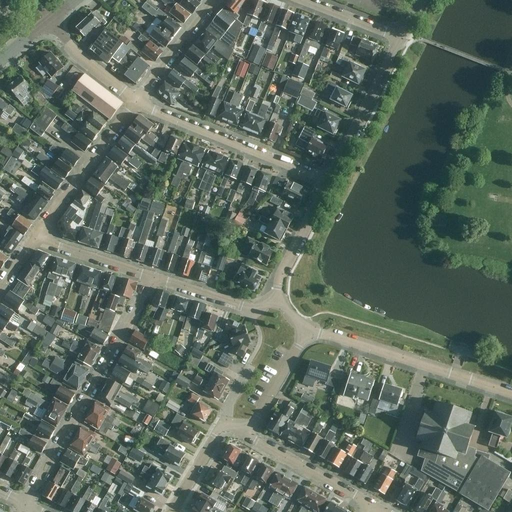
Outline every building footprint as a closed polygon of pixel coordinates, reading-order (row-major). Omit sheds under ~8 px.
[(0,0),(0,12),(7,1),(11,3),(13,0),(0,0)] [(184,24),(191,15),(171,0),(160,0),(164,3),(173,10),(171,13),(184,24)] [(193,14),(201,4),(196,0),(184,0),(181,4),(193,14)] [(229,30),(239,38),(244,25),(237,20),(240,17),(238,15),(242,10),(241,9),(247,0),(246,0),(230,0),(222,11),(236,22),(229,30)] [(260,20),(266,3),(258,0),(253,0),(241,32),(245,34),(248,27),(249,27),(251,23),(257,25),(259,19),(260,20)] [(182,27),(158,10),(159,9),(148,1),(142,8),(153,17),(153,16),(157,19),(146,32),(150,35),(150,36),(166,48),(172,41),(171,40),(174,37),(174,38),(182,27)] [(280,8),(269,4),(258,31),(264,33),(268,23),(274,25),(280,8)] [(288,30),(294,14),(283,9),(277,26),(276,26),(269,45),(274,47),(282,28),(288,30)] [(206,55),(210,58),(217,64),(220,61),(212,55),(213,54),(209,52),(214,46),(216,48),(215,49),(229,61),(235,53),(234,52),(239,38),(229,30),(236,22),(222,11),(212,22),(212,23),(207,30),(206,30),(194,44),(207,54),(206,55)] [(108,23),(104,19),(100,15),(96,19),(92,15),(77,29),(85,37),(85,36),(92,44),(100,35),(96,31),(94,32),(92,30),(99,23),(101,21),(105,26),(108,23)] [(310,20),(297,15),(290,33),(297,36),(295,42),(301,44),(305,34),(307,35),(311,25),(309,25),(310,20)] [(321,44),(328,27),(314,21),(292,76),(291,80),(295,81),(296,78),(303,81),(309,67),(303,64),(310,46),(319,50),(321,44)] [(138,31),(141,27),(136,23),(133,27),(138,31)] [(337,32),(332,30),(326,46),(325,46),(320,60),(328,63),(329,60),(326,59),(330,51),(327,50),(328,47),(338,51),(344,35),(343,34),(341,32),(337,32)] [(109,64),(112,59),(123,44),(106,31),(91,50),(109,64)] [(155,62),(161,55),(160,54),(162,51),(141,35),(138,39),(144,43),(142,45),(145,47),(142,50),(143,51),(142,52),(155,62)] [(119,39),(127,45),(130,41),(124,37),(123,38),(121,36),(119,39)] [(357,54),(372,60),(377,48),(371,46),(372,44),(353,37),(350,45),(359,48),(357,54)] [(130,49),(133,51),(137,54),(140,50),(130,42),(127,47),(130,49)] [(122,60),(125,56),(127,54),(130,49),(127,47),(123,44),(112,59),(128,69),(124,75),(137,85),(145,76),(122,60)] [(340,53),(345,55),(346,55),(349,47),(344,45),(340,53)] [(205,55),(193,46),(186,56),(198,65),(203,59),(215,68),(218,65),(217,64),(210,58),(206,55),(205,55)] [(259,66),(264,53),(254,48),(248,61),(259,66)] [(50,55),(48,53),(44,57),(45,58),(40,63),(41,65),(36,69),(44,77),(49,73),(53,78),(64,68),(51,53),(50,55)] [(262,66),(267,68),(273,70),(278,58),(267,53),(262,66)] [(362,77),(366,71),(360,68),(356,65),(356,64),(344,58),(345,55),(340,53),(336,64),(348,69),(344,77),(343,77),(359,85),(359,84),(361,83),(363,79),(362,77)] [(299,57),(292,54),(289,62),(296,65),(299,57)] [(132,64),(130,62),(131,61),(125,56),(122,60),(145,76),(151,67),(137,57),(132,64)] [(217,84),(185,59),(182,62),(181,62),(178,65),(179,66),(178,68),(191,78),(195,73),(211,85),(210,86),(214,90),(217,86),(216,86),(217,84)] [(247,64),(241,61),(238,69),(244,71),(247,64)] [(249,72),(257,76),(260,69),(252,65),(249,72)] [(186,80),(174,70),(167,80),(180,89),(184,84),(196,94),(199,89),(187,80),(186,80)] [(333,72),(330,77),(341,82),(343,77),(344,77),(333,72)] [(85,74),(81,78),(77,75),(75,75),(70,82),(70,84),(74,88),(72,91),(111,120),(123,103),(85,74)] [(33,91),(22,77),(14,83),(13,82),(10,84),(10,86),(9,87),(24,106),(33,100),(29,95),(33,91)] [(283,93),(297,99),(303,85),(289,80),(283,93)] [(40,91),(49,102),(59,88),(49,81),(40,91)] [(188,100),(180,94),(165,82),(158,92),(157,94),(172,105),(177,98),(185,104),(188,100)] [(340,105),(348,109),(351,102),(350,101),(352,96),(337,89),(338,87),(329,82),(326,88),(335,93),(330,102),(339,107),(340,105)] [(250,97),(256,100),(261,88),(255,85),(250,97)] [(216,118),(222,102),(217,99),(219,95),(218,95),(222,88),(218,86),(212,98),(206,114),(210,115),(211,117),(214,117),(216,118)] [(315,94),(303,88),(300,95),(301,96),(312,101),(315,94)] [(44,109),(49,102),(40,91),(33,96),(37,100),(35,102),(36,104),(38,102),(44,109)] [(228,122),(239,94),(235,93),(232,101),(232,100),(230,105),(224,102),(218,118),(219,119),(223,121),(224,121),(228,122)] [(238,127),(244,111),(239,108),(241,104),(240,104),(243,96),(239,94),(228,122),(232,124),(232,125),(236,126),(238,127)] [(312,101),(301,96),(297,105),(312,112),(316,114),(314,117),(322,121),(318,128),(333,135),(334,133),(336,133),(338,129),(337,128),(340,121),(325,114),(318,110),(317,110),(314,109),(317,103),(312,101)] [(185,104),(192,110),(195,106),(188,100),(185,104)] [(0,117),(5,121),(9,116),(12,118),(16,113),(14,111),(15,110),(10,106),(8,108),(0,101),(0,117)] [(257,116),(250,113),(255,103),(250,101),(246,110),(246,112),(240,127),(245,130),(246,131),(251,132),(257,116)] [(79,115),(82,112),(83,110),(76,104),(72,110),(79,115)] [(277,115),(278,112),(280,107),(277,106),(268,129),(264,138),(275,142),(278,136),(280,137),(284,128),(274,124),(275,122),(276,122),(279,116),(277,115)] [(34,123),(45,132),(57,116),(46,107),(34,123)] [(268,121),(270,119),(273,110),(269,108),(265,116),(266,120),(257,116),(251,132),(256,135),(257,134),(262,136),(268,121)] [(69,110),(65,115),(74,122),(78,117),(71,111),(69,110)] [(83,112),(80,116),(100,132),(103,128),(104,128),(107,125),(106,124),(107,123),(93,112),(88,119),(86,117),(87,116),(83,112)] [(125,135),(138,144),(142,138),(151,145),(152,145),(154,147),(157,144),(164,150),(169,137),(163,134),(159,139),(149,131),(154,125),(140,115),(125,135)] [(100,132),(80,116),(77,120),(81,124),(82,122),(84,123),(79,130),(93,141),(94,140),(96,140),(98,137),(98,135),(100,132)] [(30,129),(40,136),(41,137),(45,132),(34,123),(30,129)] [(61,129),(69,135),(70,133),(76,138),(72,142),(85,152),(88,148),(90,148),(91,146),(91,144),(92,143),(66,123),(61,129)] [(12,131),(23,139),(28,132),(16,124),(12,131)] [(305,128),(302,134),(300,139),(310,144),(307,151),(313,155),(313,156),(321,160),(328,146),(313,139),(316,133),(305,128)] [(180,138),(177,139),(172,136),(164,154),(163,153),(159,162),(165,164),(170,153),(177,156),(183,141),(182,141),(180,138)] [(138,147),(124,137),(121,140),(119,142),(118,144),(117,146),(129,155),(133,149),(155,165),(158,161),(139,146),(138,147)] [(20,146),(27,151),(32,144),(25,139),(20,146)] [(184,174),(196,146),(192,144),(189,142),(187,142),(185,141),(178,159),(184,161),(183,164),(182,163),(177,177),(181,179),(182,180),(184,174)] [(64,153),(57,148),(49,142),(47,146),(51,149),(50,150),(74,168),(74,167),(77,165),(77,163),(81,158),(68,149),(64,153)] [(201,148),(196,146),(184,174),(189,176),(193,168),(191,167),(192,164),(200,168),(207,150),(205,149),(204,148),(201,148)] [(18,147),(12,156),(19,160),(24,152),(18,147)] [(115,147),(108,156),(121,166),(125,161),(137,170),(141,164),(133,158),(132,160),(115,147)] [(215,152),(212,151),(211,152),(210,151),(203,168),(207,170),(201,186),(206,188),(207,183),(208,184),(220,155),(215,153),(215,152)] [(56,165),(48,159),(40,153),(37,158),(65,179),(66,178),(68,176),(69,174),(72,170),(59,160),(56,165)] [(220,155),(208,184),(213,186),(216,177),(213,176),(214,173),(223,176),(230,159),(228,159),(228,157),(225,156),(224,157),(220,155)] [(3,169),(9,173),(17,161),(11,158),(3,169)] [(128,188),(130,184),(117,174),(121,169),(107,158),(100,166),(122,183),(128,188)] [(235,163),(231,161),(225,176),(220,187),(224,189),(228,180),(230,181),(232,178),(237,180),(243,165),(242,164),(241,163),(238,161),(237,162),(235,161),(235,163)] [(122,183),(100,166),(94,175),(106,184),(110,179),(125,191),(128,188),(122,183)] [(43,173),(40,170),(35,167),(32,172),(57,190),(58,189),(59,189),(61,186),(61,185),(64,181),(47,168),(43,173)] [(253,167),(251,168),(248,167),(241,182),(237,192),(236,193),(243,195),(247,185),(252,187),(259,171),(257,170),(256,169),(253,167)] [(266,174),(261,172),(250,199),(256,201),(260,190),(266,193),(272,175),(267,173),(266,174)] [(184,174),(182,180),(188,182),(190,176),(189,176),(184,174)] [(39,187),(32,182),(25,177),(22,182),(49,202),(54,195),(53,194),(55,191),(43,182),(39,187)] [(105,186),(92,177),(84,188),(96,198),(95,199),(101,204),(105,199),(99,194),(105,186)] [(171,185),(177,188),(181,179),(177,177),(176,177),(174,178),(171,185)] [(289,183),(277,177),(272,188),(279,191),(278,192),(283,194),(283,195),(283,196),(287,198),(288,197),(298,202),(301,200),(303,196),(303,194),(304,194),(301,192),(302,188),(294,184),(294,185),(289,182),(289,183)] [(33,198),(18,188),(14,184),(9,190),(14,194),(15,193),(19,196),(16,200),(24,206),(26,204),(28,205),(23,212),(35,221),(48,203),(36,194),(33,198)] [(136,192),(142,197),(146,191),(140,187),(136,192)] [(237,192),(231,190),(226,201),(232,203),(236,193),(237,192)] [(87,209),(91,197),(82,191),(75,200),(75,201),(87,209)] [(140,206),(149,209),(152,200),(143,197),(140,206)] [(270,202),(280,207),(283,202),(273,197),(270,202)] [(184,208),(192,211),(195,202),(187,199),(184,208)] [(79,232),(87,209),(75,201),(72,205),(66,213),(58,224),(60,230),(78,235),(79,232)] [(95,212),(104,215),(107,207),(98,202),(95,212)] [(150,212),(161,216),(165,206),(153,202),(150,212)] [(126,210),(132,214),(136,209),(130,205),(126,210)] [(199,212),(207,215),(209,207),(201,205),(199,212)] [(254,211),(258,214),(263,209),(259,206),(254,211)] [(292,217),(292,215),(278,208),(274,216),(265,211),(264,213),(262,211),(260,214),(263,215),(262,216),(288,229),(294,217),(292,217)] [(25,235),(33,225),(12,209),(8,215),(12,218),(10,221),(14,224),(13,226),(25,235)] [(224,221),(232,225),(236,215),(228,211),(224,221)] [(99,233),(104,215),(95,212),(93,217),(95,218),(95,220),(97,221),(89,246),(94,247),(95,249),(98,249),(99,249),(100,249),(105,234),(99,233)] [(244,215),(239,213),(233,226),(240,229),(246,221),(242,219),(244,215)] [(281,241),(288,229),(262,216),(259,221),(269,226),(265,233),(281,241)] [(429,226),(446,227),(446,217),(429,216),(429,226)] [(89,246),(97,221),(95,220),(95,218),(93,217),(89,230),(83,228),(79,242),(80,243),(81,244),(83,245),(84,244),(89,246)] [(158,248),(158,246),(159,246),(168,218),(163,217),(148,264),(152,266),(153,267),(156,268),(157,267),(159,268),(161,260),(163,260),(166,251),(158,248)] [(153,221),(146,219),(136,252),(134,260),(139,262),(140,263),(144,263),(146,264),(150,248),(145,246),(153,221)] [(133,232),(136,226),(131,224),(128,230),(133,232)] [(119,239),(112,236),(115,226),(110,225),(102,250),(104,250),(105,252),(108,253),(110,252),(114,254),(117,246),(118,247),(121,239),(124,240),(127,230),(122,228),(119,239)] [(6,233),(4,231),(0,229),(1,228),(0,226),(0,235),(1,234),(1,235),(5,238),(17,246),(24,237),(10,227),(6,233)] [(181,235),(188,237),(190,230),(183,228),(181,235)] [(76,242),(78,235),(60,230),(63,238),(76,242)] [(125,258),(127,259),(128,258),(130,259),(132,252),(134,253),(137,243),(128,240),(128,238),(130,239),(132,232),(128,230),(124,240),(119,255),(124,257),(125,258)] [(167,272),(171,273),(171,272),(173,273),(175,272),(180,257),(171,254),(172,253),(174,253),(180,235),(175,233),(163,269),(168,271),(167,272)] [(0,249),(1,250),(0,250),(3,252),(5,250),(12,254),(17,246),(5,238),(1,235),(1,234),(0,235),(0,249)] [(202,251),(204,245),(207,237),(201,235),(197,249),(202,251)] [(263,244),(262,244),(249,237),(245,245),(253,249),(249,256),(267,265),(269,261),(273,258),(272,257),(274,252),(269,249),(269,248),(263,244)] [(189,258),(192,250),(194,246),(195,242),(189,241),(178,274),(183,276),(183,277),(187,278),(187,277),(189,278),(194,262),(187,259),(187,258),(189,258)] [(204,262),(209,247),(204,245),(202,251),(193,279),(207,284),(212,268),(201,264),(202,262),(204,262)] [(3,252),(0,250),(1,250),(0,249),(0,268),(1,270),(9,259),(2,254),(3,252)] [(37,252),(18,280),(20,281),(12,293),(23,301),(31,289),(29,287),(40,271),(42,272),(52,257),(51,256),(50,255),(45,254),(40,252),(37,252)] [(228,255),(220,253),(218,260),(215,269),(215,270),(223,272),(228,255)] [(249,258),(240,255),(238,261),(247,264),(249,258)] [(55,258),(50,273),(48,278),(54,281),(53,285),(50,284),(45,301),(47,301),(46,304),(51,306),(53,300),(58,286),(65,261),(55,258)] [(72,280),(77,265),(76,264),(75,263),(71,263),(65,261),(58,286),(53,300),(58,301),(65,281),(63,280),(64,277),(72,280)] [(245,287),(255,291),(260,282),(259,281),(261,278),(256,275),(257,272),(243,265),(237,276),(236,277),(235,279),(235,281),(236,283),(237,284),(239,283),(241,284),(242,286),(243,287),(245,287)] [(81,266),(76,282),(83,284),(82,287),(81,287),(79,293),(84,295),(92,270),(87,268),(84,266),(83,267),(81,266)] [(98,289),(104,274),(102,273),(101,272),(97,271),(92,270),(84,295),(89,297),(91,290),(89,289),(90,286),(98,289)] [(108,291),(103,305),(102,308),(106,310),(111,295),(117,278),(112,276),(113,275),(109,274),(109,275),(107,274),(102,289),(108,291)] [(131,281),(129,281),(123,279),(117,297),(111,295),(106,310),(115,313),(118,305),(124,306),(126,298),(131,299),(131,298),(133,294),(133,292),(133,291),(135,291),(135,290),(136,290),(137,287),(137,286),(135,283),(135,282),(132,281),(131,281)] [(165,309),(170,294),(160,290),(158,292),(156,298),(154,298),(152,306),(160,309),(156,320),(159,321),(163,323),(166,316),(168,310),(165,309)] [(12,293),(10,292),(4,301),(18,311),(23,304),(25,306),(24,307),(36,315),(39,310),(25,301),(24,302),(23,301),(12,293)] [(182,298),(179,297),(177,297),(176,298),(172,309),(182,313),(179,322),(184,323),(187,314),(191,301),(183,299),(182,298)] [(184,330),(189,331),(191,326),(199,328),(202,321),(207,305),(193,301),(184,330)] [(13,321),(11,319),(15,314),(2,305),(1,307),(0,307),(0,316),(18,329),(21,324),(14,319),(13,321)] [(51,316),(58,318),(61,308),(54,306),(51,316)] [(61,320),(73,324),(77,313),(65,309),(61,320)] [(114,321),(117,314),(106,310),(104,315),(103,317),(114,321)] [(211,315),(207,313),(208,312),(207,312),(204,322),(202,321),(199,328),(196,338),(203,340),(206,330),(214,333),(217,324),(216,324),(218,318),(216,315),(213,314),(211,315)] [(104,315),(101,313),(98,322),(90,319),(88,325),(97,329),(99,323),(101,323),(103,317),(104,315)] [(89,318),(78,314),(75,323),(86,326),(89,318)] [(15,332),(18,329),(0,316),(0,330),(3,332),(7,325),(9,327),(9,328),(15,332)] [(43,322),(51,328),(56,322),(47,316),(43,322)] [(112,327),(114,321),(103,317),(101,323),(112,327)] [(231,341),(248,335),(245,327),(239,329),(239,326),(239,324),(235,322),(235,323),(229,320),(226,326),(220,324),(214,336),(220,339),(224,331),(229,333),(231,341)] [(156,325),(153,334),(158,336),(163,323),(159,321),(157,326),(156,325)] [(109,334),(112,327),(101,323),(98,330),(109,334)] [(50,333),(56,336),(61,328),(55,324),(50,333)] [(95,329),(79,325),(78,329),(85,333),(86,331),(93,334),(90,338),(103,346),(106,342),(108,340),(108,337),(109,336),(96,329),(95,329)] [(46,338),(49,333),(38,326),(33,332),(43,339),(45,337),(46,338)] [(136,331),(130,342),(144,350),(148,342),(150,343),(149,344),(156,348),(158,344),(136,331)] [(1,334),(0,332),(0,339),(13,348),(16,343),(10,339),(1,333),(1,334)] [(57,337),(56,336),(50,333),(49,333),(46,338),(43,343),(48,346),(52,339),(55,341),(57,337)] [(245,353),(250,344),(248,336),(248,335),(231,341),(234,349),(230,355),(235,357),(236,355),(242,358),(245,353)] [(169,338),(166,346),(175,349),(177,341),(169,338)] [(85,347),(83,346),(83,345),(75,341),(73,345),(96,358),(98,355),(100,354),(101,352),(101,351),(101,349),(88,342),(85,347)] [(96,358),(73,345),(67,342),(64,348),(69,351),(70,349),(78,353),(79,352),(82,353),(78,360),(91,367),(92,366),(93,366),(95,363),(94,362),(96,358)] [(38,350),(45,352),(48,347),(42,343),(38,350)] [(141,352),(129,345),(128,346),(127,346),(125,349),(126,351),(123,355),(144,366),(150,370),(153,366),(146,362),(140,359),(138,358),(141,352)] [(175,351),(180,356),(186,349),(180,345),(175,351)] [(204,355),(197,349),(194,349),(192,354),(200,360),(204,355)] [(21,364),(27,367),(35,355),(29,352),(21,364)] [(218,363),(228,369),(234,359),(224,353),(218,363)] [(119,363),(118,364),(131,371),(137,374),(140,369),(142,370),(148,374),(150,370),(144,366),(123,355),(121,359),(120,359),(118,361),(119,363)] [(33,358),(29,366),(34,369),(38,361),(33,358)] [(71,370),(69,369),(70,367),(63,364),(64,362),(56,358),(53,364),(61,368),(83,381),(86,376),(87,376),(89,373),(89,372),(89,370),(75,362),(71,370)] [(333,392),(340,394),(343,382),(329,377),(332,368),(311,362),(307,376),(306,376),(303,385),(313,388),(316,380),(326,383),(325,385),(334,388),(333,392)] [(225,388),(226,387),(229,384),(228,383),(229,381),(222,377),(224,373),(206,363),(204,367),(207,369),(206,371),(214,375),(211,381),(225,388)] [(83,381),(61,368),(53,364),(50,369),(64,376),(65,375),(67,376),(63,383),(77,392),(78,390),(79,390),(81,387),(81,386),(83,381)] [(19,365),(13,374),(18,377),(24,368),(19,365)] [(153,386),(117,366),(114,371),(113,371),(112,373),(112,375),(111,376),(125,384),(130,376),(132,377),(131,379),(151,390),(153,386)] [(21,377),(26,380),(29,374),(24,371),(21,377)] [(169,381),(173,384),(179,374),(174,372),(169,381)] [(0,383),(4,386),(8,379),(0,374),(0,383)] [(175,383),(187,389),(192,382),(180,375),(175,383)] [(367,402),(369,398),(374,382),(351,375),(344,396),(353,399),(367,402)] [(42,381),(48,385),(51,379),(45,376),(42,381)] [(225,388),(211,381),(209,383),(197,377),(193,384),(205,390),(204,392),(218,400),(219,399),(220,398),(222,395),(222,394),(225,388)] [(70,403),(72,403),(73,401),(73,400),(75,395),(61,386),(61,384),(53,380),(51,384),(57,388),(58,387),(60,389),(55,397),(69,405),(70,403)] [(128,397),(121,393),(119,392),(122,387),(109,380),(109,381),(107,381),(106,383),(106,385),(104,389),(136,407),(138,409),(141,404),(135,401),(138,394),(132,390),(128,397)] [(164,381),(159,389),(167,394),(170,388),(172,386),(164,381)] [(397,406),(402,391),(385,385),(381,397),(375,395),(369,413),(375,415),(380,400),(397,406)] [(136,407),(104,389),(102,393),(100,393),(99,396),(99,397),(99,398),(111,405),(115,400),(117,401),(116,401),(133,411),(136,407)] [(51,405),(42,399),(32,393),(29,398),(63,417),(65,413),(67,413),(68,410),(68,408),(69,407),(55,399),(51,405)] [(160,394),(156,401),(161,404),(165,397),(160,394)] [(13,404),(16,399),(9,395),(6,400),(13,404)] [(202,421),(205,423),(207,420),(209,415),(210,415),(212,410),(198,403),(200,399),(192,395),(188,402),(196,406),(194,410),(196,411),(193,416),(202,421)] [(301,400),(311,406),(314,400),(303,395),(301,400)] [(60,422),(63,417),(29,398),(26,402),(44,413),(45,411),(47,412),(43,420),(57,428),(58,426),(59,426),(60,423),(60,422)] [(162,405),(177,413),(181,407),(166,398),(162,405)] [(158,407),(146,400),(141,408),(153,415),(158,407)] [(108,418),(106,417),(111,409),(97,401),(96,403),(93,406),(94,407),(91,412),(118,428),(121,423),(109,416),(108,418)] [(279,436),(294,410),(296,405),(291,402),(283,416),(276,413),(271,421),(272,422),(269,427),(270,431),(279,436)] [(468,425),(472,413),(437,402),(433,414),(426,412),(417,439),(424,442),(419,457),(426,459),(422,472),(460,494),(488,511),(511,474),(490,460),(491,455),(477,451),(476,452),(468,449),(475,428),(468,425)] [(291,442),(306,416),(311,407),(305,404),(296,422),(299,423),(298,426),(289,421),(281,437),(285,440),(287,440),(291,442)] [(122,430),(118,428),(91,412),(88,416),(87,417),(86,421),(85,422),(98,430),(103,422),(105,423),(104,425),(119,435),(122,430)] [(490,432),(493,433),(489,446),(497,449),(501,435),(507,437),(507,435),(509,436),(511,429),(509,429),(511,419),(511,418),(505,416),(505,415),(504,414),(499,412),(498,412),(497,413),(496,414),(495,413),(495,414),(496,414),(490,432)] [(50,440),(52,438),(53,435),(56,430),(26,413),(23,417),(40,426),(36,433),(50,440)] [(147,426),(152,418),(146,414),(142,422),(147,426)] [(186,420),(177,415),(172,424),(181,429),(177,436),(192,445),(193,443),(195,443),(196,441),(195,439),(199,433),(191,428),(192,427),(184,423),(186,420)] [(307,428),(311,420),(306,416),(291,442),(295,445),(297,446),(300,448),(302,448),(310,433),(302,428),(303,426),(307,428)] [(10,431),(13,425),(0,418),(0,429),(2,426),(10,431)] [(148,427),(154,430),(158,423),(153,419),(148,427)] [(154,430),(165,437),(171,427),(160,421),(154,430)] [(331,442),(336,435),(335,434),(340,425),(335,422),(325,440),(316,455),(321,459),(322,460),(325,461),(326,461),(335,446),(328,442),(329,440),(331,442)] [(309,453),(312,454),(313,454),(314,454),(323,439),(315,435),(316,433),(319,434),(323,427),(318,423),(312,433),(313,433),(304,449),(309,452),(309,453)] [(42,454),(43,451),(46,450),(45,448),(47,444),(13,425),(11,429),(31,441),(28,446),(42,454)] [(97,435),(82,427),(82,428),(79,432),(79,433),(76,438),(98,451),(101,446),(95,443),(93,445),(92,444),(97,435)] [(130,433),(136,438),(140,433),(134,428),(130,433)] [(124,442),(133,444),(134,438),(126,436),(124,442)] [(4,454),(8,447),(7,446),(11,440),(6,437),(0,448),(0,472),(4,465),(5,465),(8,459),(0,454),(1,453),(4,454)] [(96,455),(98,451),(76,438),(73,442),(72,443),(71,446),(70,449),(84,457),(89,449),(91,450),(89,452),(96,455)] [(172,444),(162,438),(158,445),(164,449),(163,451),(167,453),(164,457),(179,466),(181,464),(182,464),(184,460),(184,459),(186,455),(171,446),(172,444)] [(364,440),(361,444),(365,447),(370,450),(373,445),(364,440)] [(357,447),(351,443),(345,453),(336,448),(328,462),(330,463),(330,465),(333,466),(334,466),(339,469),(347,454),(351,456),(357,447)] [(118,452),(127,457),(130,451),(121,446),(118,452)] [(238,467),(246,455),(235,449),(235,447),(232,447),(229,447),(222,459),(229,463),(226,468),(237,474),(240,469),(238,467)] [(129,457),(140,463),(145,454),(134,448),(129,457)] [(68,450),(61,463),(73,470),(79,461),(81,462),(80,464),(85,467),(88,462),(68,450)] [(389,453),(384,450),(379,459),(384,462),(389,453)] [(369,465),(373,458),(376,454),(371,451),(368,455),(369,455),(355,479),(366,484),(373,471),(365,466),(366,464),(369,465)] [(20,465),(16,462),(14,461),(18,454),(14,452),(2,473),(3,474),(5,476),(8,477),(12,479),(20,465)] [(355,479),(369,455),(368,455),(364,453),(360,460),(362,461),(361,464),(353,459),(345,473),(355,479)] [(249,457),(248,456),(240,471),(247,475),(241,485),(245,487),(259,462),(254,460),(254,458),(251,456),(249,457)] [(28,466),(32,460),(31,460),(27,458),(14,480),(19,483),(21,485),(23,485),(24,486),(33,471),(24,467),(26,464),(28,466)] [(109,466),(106,470),(115,475),(122,464),(113,459),(110,463),(109,466)] [(143,472),(167,486),(170,482),(171,482),(173,479),(172,476),(169,475),(159,468),(152,464),(149,469),(146,467),(143,472)] [(267,468),(263,465),(249,489),(253,492),(259,481),(266,485),(274,471),(273,471),(271,467),(267,468)] [(412,467),(407,465),(400,477),(405,480),(412,467)] [(55,485),(50,483),(42,496),(53,502),(70,472),(62,467),(53,482),(56,483),(55,485)] [(231,479),(234,480),(238,475),(224,467),(221,473),(216,470),(208,483),(222,491),(224,487),(226,489),(231,479)] [(396,473),(388,468),(383,475),(374,490),(385,495),(393,481),(392,480),(396,473)] [(76,475),(84,479),(87,474),(79,469),(76,475)] [(117,477),(131,485),(135,478),(121,470),(117,477)] [(165,491),(167,486),(143,472),(140,477),(150,483),(148,487),(158,494),(161,496),(164,495),(165,492),(165,491)] [(101,480),(111,486),(115,478),(105,473),(101,480)] [(428,476),(422,473),(419,478),(424,481),(428,476)] [(275,492),(269,503),(273,506),(289,479),(285,477),(283,477),(284,475),(279,474),(278,474),(270,489),(275,492)] [(115,493),(121,496),(128,484),(117,478),(113,484),(118,487),(115,493)] [(273,506),(278,508),(284,497),(290,500),(299,485),(297,484),(294,481),(293,482),(292,481),(289,479),(273,506)] [(399,504),(402,504),(408,507),(417,491),(419,492),(424,483),(418,480),(413,489),(405,484),(396,501),(398,502),(399,504)] [(74,495),(78,488),(81,484),(77,481),(71,491),(73,492),(72,494),(63,489),(55,503),(67,509),(74,495)] [(153,511),(156,507),(142,499),(145,494),(129,484),(124,492),(140,501),(135,510),(137,511),(153,511)] [(71,511),(81,511),(92,493),(94,489),(90,486),(82,500),(76,496),(69,510),(71,511)] [(305,511),(316,495),(312,492),(311,491),(308,489),(306,489),(304,488),(296,502),(303,506),(302,508),(300,511),(305,511)] [(437,502),(442,492),(443,492),(437,488),(431,498),(421,493),(412,509),(413,510),(413,511),(425,511),(433,500),(437,502)] [(503,499),(511,503),(511,501),(511,498),(511,497),(511,495),(511,492),(509,490),(503,499)] [(228,501),(214,492),(210,499),(203,495),(202,496),(200,496),(198,499),(199,501),(197,505),(209,511),(222,511),(215,508),(218,502),(225,506),(228,501)] [(224,497),(231,502),(234,496),(226,492),(224,497)] [(447,511),(443,509),(444,508),(444,507),(444,506),(440,504),(446,494),(443,492),(442,492),(437,502),(436,503),(437,503),(431,511),(447,511)] [(93,502),(96,496),(92,493),(81,511),(94,511),(98,507),(90,503),(91,501),(93,502)] [(316,495),(305,511),(311,511),(312,511),(313,511),(320,511),(327,501),(326,500),(325,498),(322,497),(320,497),(316,495)] [(109,511),(110,511),(105,508),(109,499),(105,497),(97,511),(109,511)] [(242,506),(251,511),(256,503),(247,498),(242,506)] [(263,506),(257,503),(251,511),(261,511),(260,511),(263,506)] [(341,511),(342,510),(337,507),(333,503),(331,504),(331,503),(325,511),(341,511)]
